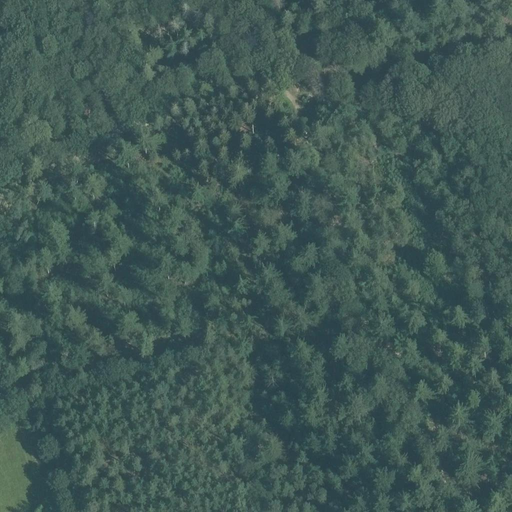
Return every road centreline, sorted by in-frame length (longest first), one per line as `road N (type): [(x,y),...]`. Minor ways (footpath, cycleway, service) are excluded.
road 1 (track): [(463,511),(446,442),(368,327),(284,70)]
road 2 (track): [(79,144),(284,70)]
road 3 (track): [(284,70),(478,0)]
road 4 (track): [(46,0),(79,144)]
